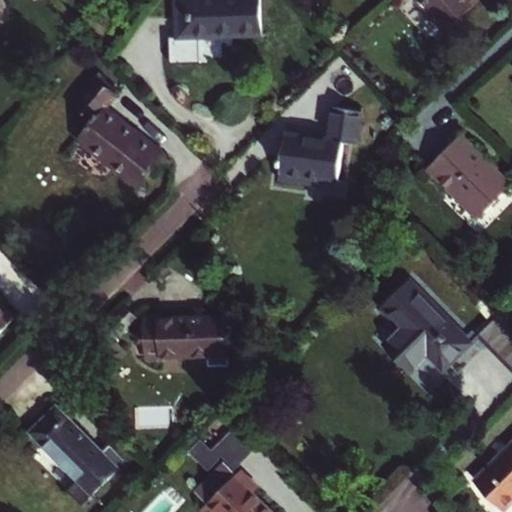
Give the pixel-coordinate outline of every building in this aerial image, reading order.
[(5,0),(0,0),(0,14),(11,9),(5,0)] [(263,0),(179,0),(182,35),(172,36),(173,62),(203,61),(202,36),(264,34),(263,0)] [(417,0),(447,32),(480,1),(478,0),(417,0)] [(140,188),(165,156),(108,110),(118,97),(96,80),(76,105),(96,121),(80,141),(140,188)] [(337,106),(334,138),(291,133),(287,173),(344,179),(348,141),(363,142),(366,109),(337,106)] [(511,184),(462,136),(431,168),(481,218),(511,186),(511,184)] [(409,286),(381,314),(401,333),(385,349),(413,376),(430,359),(446,374),(472,346),(409,286)] [(136,313),(125,302),(123,303),(119,307),(101,325),(100,326),(89,337),(112,360),(124,348),(113,336),(136,313)] [(0,304),(0,333),(14,318),(0,304)] [(224,362),(224,352),(223,315),(159,317),(159,314),(143,315),(144,356),(159,355),(159,353),(203,353),(203,363),(224,362)] [(511,325),(500,314),(480,336),(511,366),(511,325)] [(56,405),(30,431),(79,480),(68,490),(83,505),(127,460),(110,443),(103,451),(56,405)] [(229,469),(234,474),(263,444),(233,413),(191,454),(208,472),(222,459),(230,468),(229,469)] [(511,450),(474,488),(497,511),(503,511),(511,503),(511,450)] [(225,466),(207,483),(220,496),(238,478),(234,474),(229,469),(225,466)] [(272,511),(252,492),(257,487),(243,473),(238,478),(220,496),(207,483),(205,481),(196,490),(210,504),(204,510),(206,511),(272,511)]
